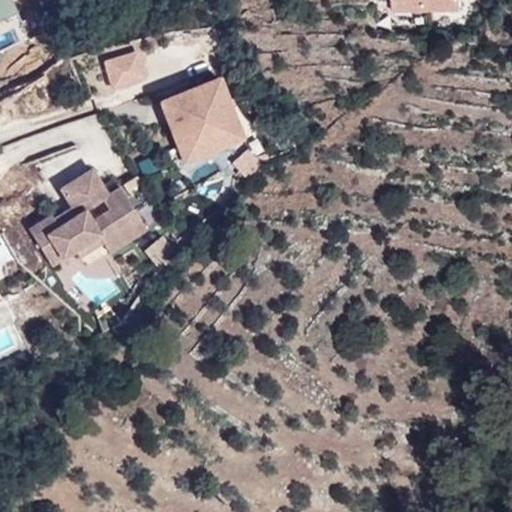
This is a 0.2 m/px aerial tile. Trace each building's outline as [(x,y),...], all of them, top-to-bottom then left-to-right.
[(393,0),(393,10),(427,10),(426,0),(393,0)] [(460,0),(426,0),(427,10),(461,9),(460,0)] [(136,49),(105,59),(114,88),(145,78),(136,49)] [(243,137),(219,77),(161,101),(179,145),(218,129),(225,145),(243,137)] [(185,161),(225,145),(218,129),(179,145),(185,161)] [(242,179),(259,166),(247,150),(230,162),(242,179)] [(137,214),(120,186),(108,193),(91,168),(60,188),(71,206),(77,214),(69,219),(63,210),(52,216),(51,214),(28,228),(51,264),(76,249),(84,265),(108,250),(100,237),(137,214)] [(77,214),(71,206),(63,210),(69,219),(77,214)] [(109,252),(147,228),(137,214),(100,237),(108,250),(109,252)] [(160,235),(142,252),(159,270),(177,253),(160,235)]
